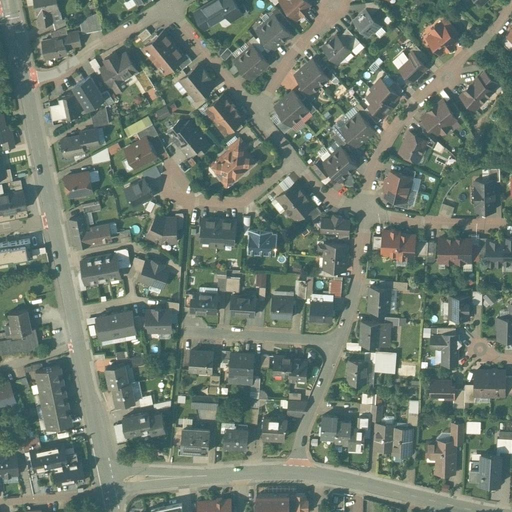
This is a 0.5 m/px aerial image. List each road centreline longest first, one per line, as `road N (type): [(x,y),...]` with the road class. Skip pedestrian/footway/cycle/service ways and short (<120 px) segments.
road 1 (residential): [(365,209),(372,171),(397,123),(511,0)]
road 2 (tertiary): [(482,511),(294,472)]
road 3 (residential): [(24,80),(50,75),(172,5)]
road 4 (residential): [(336,348),(181,331)]
road 5 (residential): [(511,222),(414,220),(365,209)]
road 6 (residential): [(293,158),(238,203),(187,202),(175,185)]
road 7 (residential): [(336,348),(352,304),(365,209)]
road 8 (tertiary): [(52,219),(24,80)]
road 9 (tertiary): [(105,480),(78,345)]
road 10 (tertiary): [(239,472),(105,480)]
road 11 (residential): [(253,107),(334,3)]
road 12 (residential): [(294,472),(336,348)]
road 13 (residential): [(253,107),(172,5)]
road 14 (tertiary): [(78,345),(52,219)]
